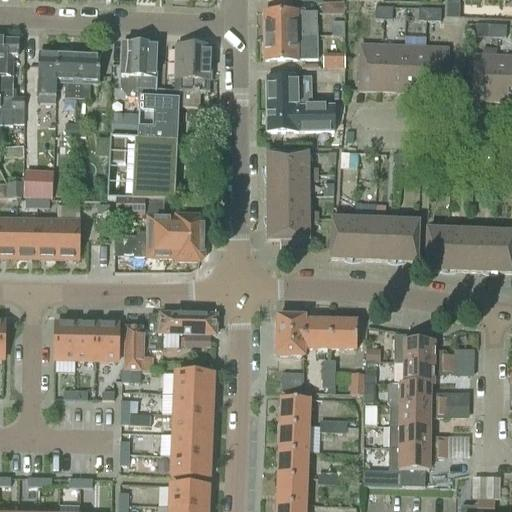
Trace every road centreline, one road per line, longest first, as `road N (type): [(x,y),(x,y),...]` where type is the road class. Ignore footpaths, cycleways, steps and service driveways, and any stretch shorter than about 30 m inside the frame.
road 1 (residential): [(501,318),(324,291),(238,291)]
road 2 (residential): [(235,27),(238,291)]
road 3 (residential): [(235,27),(0,16)]
road 4 (residential): [(238,291),(232,511)]
road 5 (residential): [(31,291),(238,291)]
road 6 (residential): [(511,465),(491,457),(486,439),(501,318)]
road 7 (residential): [(31,291),(27,453)]
road 8 (residential): [(511,132),(353,125)]
